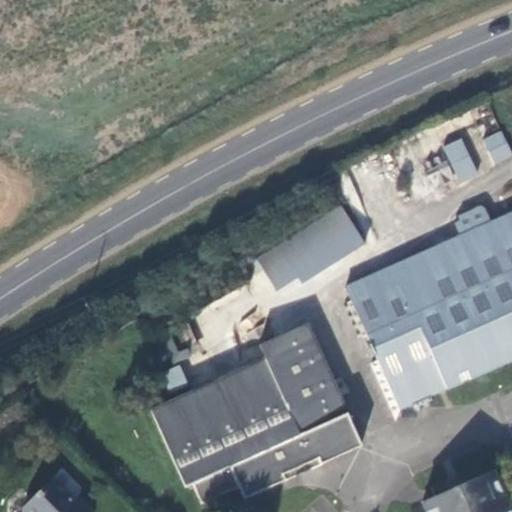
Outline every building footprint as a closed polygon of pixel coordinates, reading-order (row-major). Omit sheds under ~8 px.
[(511,153),(500,129),(482,138),(494,164),(511,155),(511,153)] [(461,137),(442,145),(458,182),(478,174),(461,137)] [(255,257),(279,295),(364,242),(341,204),(255,257)] [(511,206),(486,218),(482,208),(478,206),(456,216),(458,220),(451,223),(455,231),(339,280),(393,406),(440,387),(511,355),(511,206)] [(358,445),(347,420),(303,323),(256,344),(262,358),(148,410),(182,487),(189,483),(198,503),(236,486),(241,498),(282,479),(279,474),(315,458),(317,464),(358,445)] [(182,366),(164,369),(167,389),(185,386),(182,366)] [(511,511),(494,472),(426,502),(430,511),(511,511)] [(56,483),(29,510),(28,511),(93,511),(83,502),(75,502),(56,483)]
